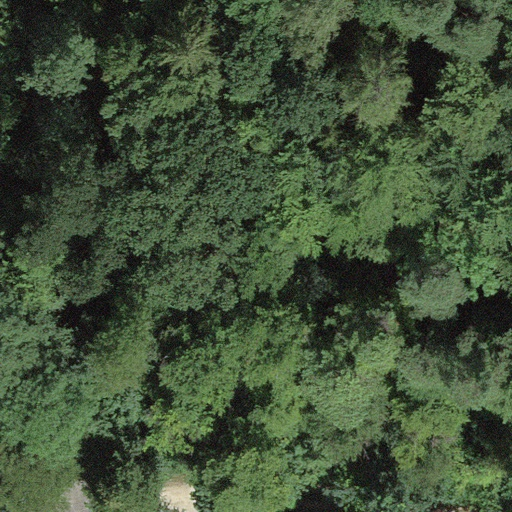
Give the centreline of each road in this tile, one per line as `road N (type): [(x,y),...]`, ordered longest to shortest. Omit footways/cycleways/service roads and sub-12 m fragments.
road 1 (track): [(88,511),(62,448),(70,302),(100,189),(106,0)]
road 2 (track): [(81,260),(511,256)]
road 3 (track): [(430,511),(268,481),(187,494),(147,511)]
